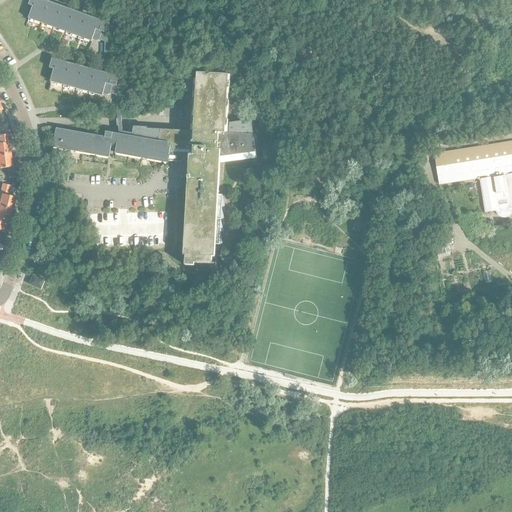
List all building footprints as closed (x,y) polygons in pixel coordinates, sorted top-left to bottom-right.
[(32,6),(28,19),(91,42),(92,39),(96,41),(99,40),(100,38),(104,40),(104,63),(104,72),(107,73),(107,67),(108,28),(109,23),(86,15),(83,14),(44,0),(30,0),(28,5),(32,6)] [(52,58),(49,68),(53,69),(50,82),(102,96),(111,98),(113,99),(119,76),(107,73),(104,72),(57,60),(54,59),(52,58)] [(0,143),(0,156),(10,155),(9,143),(11,143),(9,131),(4,132),(5,143),(0,143)] [(511,142),(434,155),(435,160),(436,167),(436,169),(438,180),(439,183),(469,178),(470,179),(473,178),(474,177),(476,177),(476,178),(479,180),(480,180),(486,212),(497,210),(497,212),(498,213),(499,214),(500,215),(502,216),(504,216),(506,216),(508,215),(509,214),(510,213),(511,211),(511,209),(511,208),(511,207),(511,142)] [(11,166),(10,155),(0,156),(0,168),(7,168),(8,179),(14,178),(13,166),(11,166)] [(0,196),(0,197),(0,206),(12,210),(15,198),(5,195),(8,186),(2,184),(0,191),(0,196)] [(12,210),(0,206),(0,230),(4,232),(9,222),(12,210)] [(33,276),(32,280),(30,284),(40,289),(44,280),(33,276)]
